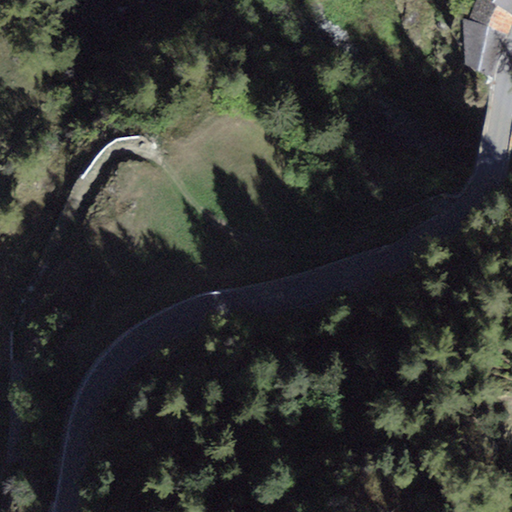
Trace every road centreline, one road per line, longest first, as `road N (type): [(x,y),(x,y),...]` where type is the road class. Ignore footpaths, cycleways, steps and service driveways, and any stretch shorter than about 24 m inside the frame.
road 1 (track): [(463,204),(455,196),(436,199),(307,242),(278,243),(238,231),(177,192),(147,151),(110,149),(31,292),(0,427)]
road 2 (unclassified): [(61,511),(80,405),(97,371),(126,344),(212,307),(351,273),(435,236),(463,204)]
road 3 (residential): [(463,204),(486,183),(511,86)]
